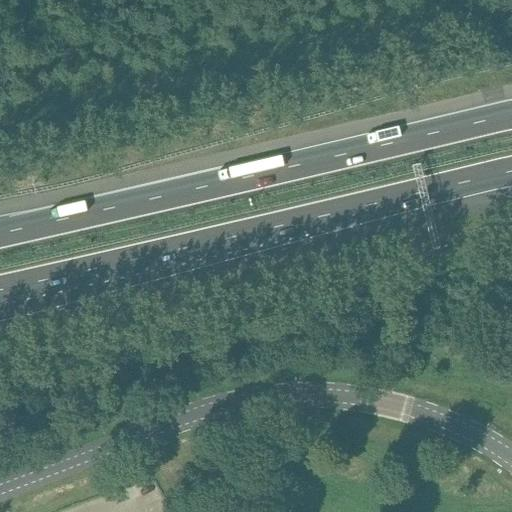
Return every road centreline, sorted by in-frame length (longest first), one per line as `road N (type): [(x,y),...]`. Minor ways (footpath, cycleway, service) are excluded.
road 1 (motorway): [(0,288),(511,167)]
road 2 (motorway): [(511,116),(0,234)]
road 3 (unclassified): [(0,489),(247,401),(316,396),(386,404)]
road 4 (unclassified): [(511,459),(450,425),(386,404)]
